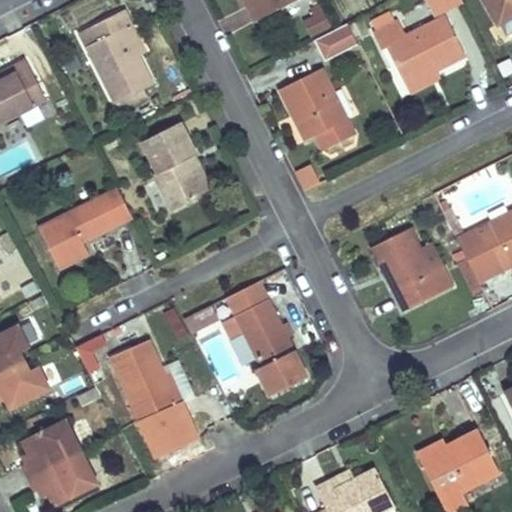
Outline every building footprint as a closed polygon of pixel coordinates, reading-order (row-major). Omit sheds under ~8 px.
[(296,0),(243,0),(254,21),(296,0)] [(461,0),(428,0),(437,17),(464,3),(461,0)] [(511,0),(485,0),(499,25),(494,27),(501,41),(511,35),(511,0)] [(154,85),(140,56),(128,32),(134,29),(125,11),(81,33),(116,104),(117,103),(143,90),(144,90),(154,85)] [(465,57),(445,18),(407,36),(399,21),(395,23),(390,12),(371,22),(376,32),(373,33),(382,50),(387,48),(404,81),(426,71),(428,70),(426,66),(431,62),(435,70),(435,71),(465,57)] [(328,26),(322,14),(304,22),(311,35),(328,26)] [(348,26),(314,41),(325,64),(358,48),(348,26)] [(146,53),(134,29),(128,32),(140,56),(146,53)] [(0,123),(46,101),(26,61),(12,68),(14,74),(14,75),(0,82),(0,123)] [(430,84),(427,76),(435,71),(435,70),(431,62),(426,66),(428,70),(426,71),(404,81),(410,94),(430,84)] [(0,82),(14,75),(14,74),(12,68),(0,73),(0,82)] [(355,136),(322,70),(281,90),(306,140),(315,136),(323,152),(329,149),(351,138),(355,136)] [(147,96),(144,90),(143,90),(117,103),(117,104),(120,110),(148,96),(147,96)] [(204,192),(188,160),(196,156),(197,156),(181,124),(143,143),(159,173),(155,175),(173,212),(205,195),(204,192)] [(354,144),(351,138),(329,149),(332,155),(354,144)] [(213,192),(196,157),(196,156),(188,160),(204,192),(205,195),(213,192)] [(304,192),(321,184),(311,165),(295,173),(304,192)] [(83,243),(133,218),(118,189),(40,228),(60,269),(89,254),(83,243)] [(511,213),(490,224),(499,241),(486,248),(498,273),(511,266),(511,262),(511,261),(511,260),(511,213)] [(432,274),(421,252),(410,230),(373,248),(405,312),(454,288),(444,269),(442,269),(433,274),(432,274)] [(444,269),(433,246),(421,252),(432,274),(433,274),(442,269),(444,269)] [(475,296),(484,291),(468,260),(459,264),(475,296)] [(269,300),(223,323),(232,339),(246,333),(262,366),(255,369),(269,396),(307,378),(288,339),(281,326),(269,300)] [(177,344),(189,339),(177,309),(165,314),(177,344)] [(294,336),(287,323),(283,325),(281,326),(288,339),(294,336)] [(49,389),(39,368),(26,374),(16,355),(29,349),(19,328),(0,337),(0,393),(3,393),(6,400),(10,409),(49,389)] [(177,401),(165,374),(151,340),(111,357),(139,422),(157,415),(163,428),(191,416),(184,401),(183,401),(178,404),(177,401)] [(184,401),(172,371),(165,374),(177,401),(178,404),(183,401),(184,401)] [(106,471),(91,440),(76,409),(33,431),(37,440),(41,448),(42,449),(33,454),(31,455),(43,481),(47,479),(56,475),(60,483),(64,492),(106,471)] [(461,493),(500,474),(478,430),(440,449),(438,444),(417,455),(441,503),(461,493)] [(42,449),(41,448),(37,440),(29,445),(33,454),(42,449)] [(385,511),(395,507),(376,470),(355,481),(335,490),(335,489),(331,482),(330,481),(316,488),(327,511),(385,511)] [(355,481),(350,471),(330,481),(331,482),(335,489),(335,490),(355,481)] [(60,483),(56,475),(47,479),(51,488),(60,483)] [(445,511),(452,511),(467,505),(467,504),(461,493),(441,503),(445,511)]
